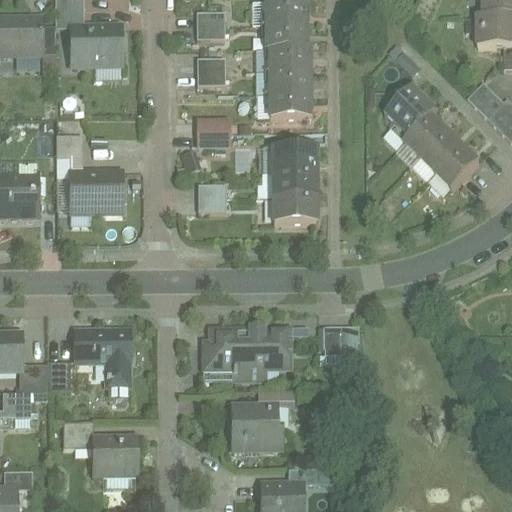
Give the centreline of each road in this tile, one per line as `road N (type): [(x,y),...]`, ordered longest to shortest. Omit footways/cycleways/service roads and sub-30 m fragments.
road 1 (residential): [(511,221),(427,271),(331,283),(160,285)]
road 2 (residential): [(159,0),(160,285)]
road 3 (residential): [(160,285),(180,498)]
road 4 (residential): [(160,285),(0,285)]
